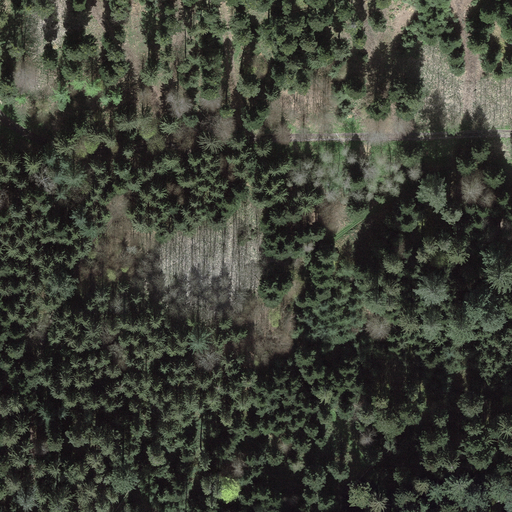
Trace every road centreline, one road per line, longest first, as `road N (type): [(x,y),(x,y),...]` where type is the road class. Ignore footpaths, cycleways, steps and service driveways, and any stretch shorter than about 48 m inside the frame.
road 1 (track): [(511,161),(421,179),(359,219),(300,277),(288,330),(294,352),(386,511)]
road 2 (track): [(194,147),(113,215),(54,315),(42,349),(30,511)]
road 3 (track): [(194,147),(511,132)]
road 4 (track): [(0,113),(56,149),(194,147)]
